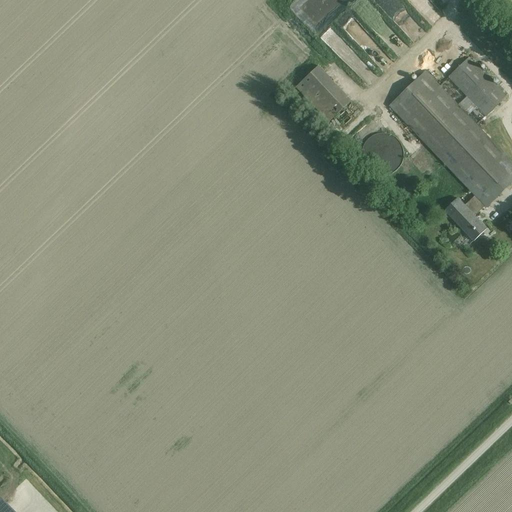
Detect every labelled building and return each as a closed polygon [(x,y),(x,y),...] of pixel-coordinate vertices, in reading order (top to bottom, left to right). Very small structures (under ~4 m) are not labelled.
[(366,0),(354,0),(350,4),(370,26),(381,15),(366,0)] [(383,0),(380,4),(393,18),(400,11),(402,13),(406,9),(398,0),(383,0)] [(439,11),(428,0),(409,0),(429,20),(439,11)] [(334,50),(343,42),(327,26),(319,34),(334,50)] [(393,39),(398,35),(392,26),(387,30),(393,39)] [(475,196),(485,206),(486,208),(511,182),(511,162),(467,116),(477,107),(486,117),(506,97),(469,58),(449,77),(467,97),(458,105),(426,72),(390,107),(475,196)] [(356,111),(350,121),(356,124),(361,114),(356,111)] [(326,122),(330,127),(339,121),(335,115),(326,122)] [(403,156),(404,154),(403,152),(403,150),(403,148),(402,146),(401,144),(400,142),(398,141),(397,139),(395,138),(394,137),(392,136),(390,135),(388,135),(386,134),(384,134),(381,134),(379,135),(377,135),(375,136),(374,137),(372,138),(370,139),(369,141),(367,142),(366,144),(365,146),(365,148),(364,150),(364,152),(364,154),(364,156),(364,158),(365,160),(365,162),(366,164),(367,166),(369,167),(370,169),(372,170),(374,171),(375,172),(377,173),(379,174),(381,174),(384,174),(386,174),(388,174),(390,173),(392,172),(394,171),(395,170),(397,169),(398,167),(400,166),(401,164),(402,162),(403,160),(403,158),(403,156)] [(466,188),(459,192),(463,198),(470,194),(466,188)] [(474,217),(485,206),(475,196),(465,206),(458,198),(444,211),(473,242),(487,229),(478,219),(477,220),(474,217)] [(502,215),(507,208),(501,204),(496,211),(502,215)] [(51,511),(28,479),(10,492),(24,511),(51,511)] [(14,511),(2,499),(0,500),(0,511),(14,511)]
